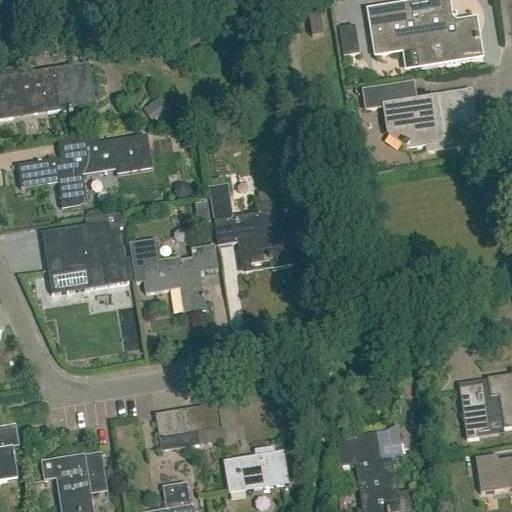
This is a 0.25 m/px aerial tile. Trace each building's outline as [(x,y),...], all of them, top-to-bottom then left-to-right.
[(456,25),(451,21),(447,0),(415,0),(416,6),(368,13),(376,58),(417,51),(420,69),(469,62),(473,60),(476,57),(478,54),(479,50),(479,46),(475,22),(456,25)] [(312,40),(323,38),(319,14),(308,16),(312,40)] [(344,59),(359,57),(354,28),(339,31),(344,59)] [(0,123),(95,108),(88,67),(18,79),(0,81),(0,123)] [(415,104),(412,87),(364,95),(367,112),(383,109),(388,138),(402,148),(402,149),(407,153),(407,152),(409,153),(427,150),(428,155),(473,147),(469,121),(474,120),(470,95),(415,104)] [(152,123),(169,110),(161,99),(144,112),(152,123)] [(153,173),(147,139),(125,143),(100,147),(98,139),(65,145),(68,162),(20,169),(23,193),(61,187),(65,212),(87,208),(82,179),(116,174),(117,179),(153,173)] [(211,180),(227,177),(225,164),(209,166),(211,180)] [(214,224),(218,250),(238,247),(238,243),(246,242),(248,255),(256,254),(258,267),(271,265),(272,273),(294,269),(290,245),(282,246),(276,206),(255,209),(257,218),(233,221),(228,188),(208,191),(214,224)] [(42,236),(49,278),(64,275),(67,295),(129,285),(125,262),(124,262),(119,231),(123,230),(121,217),(86,222),(87,230),(42,236)] [(136,287),(144,286),(146,298),(183,292),(187,316),(206,313),(200,277),(218,274),(214,250),(192,253),(193,262),(180,264),(180,262),(161,264),(158,243),(130,248),(136,287)] [(511,378),(487,382),(490,401),(499,400),(504,433),(511,431),(511,378)] [(467,444),(479,442),(478,436),(489,435),(482,388),(459,392),(467,444)] [(206,435),(218,433),(214,409),(202,411),(206,435)] [(198,436),(206,435),(202,411),(190,413),(194,436),(198,436)] [(182,438),(194,436),(190,413),(178,415),(182,438)] [(176,439),(182,438),(178,415),(167,417),(170,440),(176,439)] [(160,442),(170,440),(167,417),(155,419),(159,442),(160,442)] [(0,452),(0,445),(18,443),(15,429),(0,431),(0,484),(18,482),(12,451),(0,452)] [(178,452),(200,449),(198,436),(194,436),(182,438),(176,439),(178,452)] [(381,463),(377,437),(337,443),(341,470),(356,468),(362,511),(412,511),(411,500),(398,502),(392,462),(381,463)] [(170,440),(160,442),(162,455),(178,452),(176,439),(170,440)] [(275,458),(274,451),(255,454),(256,461),(224,466),(229,498),(288,488),(283,457),(275,458)] [(92,511),(90,498),(98,496),(97,488),(105,486),(100,456),(40,466),(44,485),(56,483),(60,511),(92,511)] [(511,461),(499,464),(498,459),(475,462),(481,497),(509,492),(508,489),(511,487),(511,461)] [(186,487),(163,490),(166,511),(194,511),(194,509),(190,510),(186,487)]
